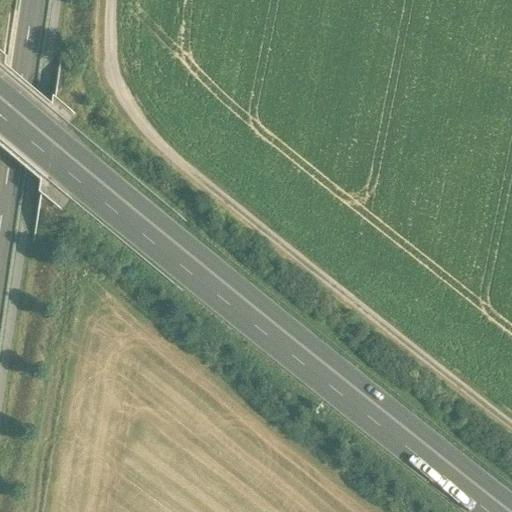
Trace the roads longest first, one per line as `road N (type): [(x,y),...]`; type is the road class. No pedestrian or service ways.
road 1 (trunk): [(0,110),(494,511)]
road 2 (track): [(511,427),(287,250),(112,93),(110,0)]
road 3 (tertiary): [(0,236),(35,0)]
road 4 (track): [(37,511),(69,342)]
